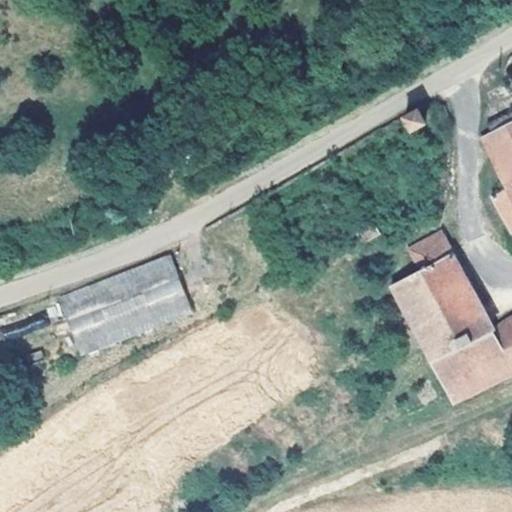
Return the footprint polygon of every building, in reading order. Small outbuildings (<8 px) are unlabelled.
[(418,117),(403,125),(412,140),(425,133),(418,117)] [(511,182),(511,187),(493,200),(511,231),(511,229),(511,128),(489,141),(511,182)] [(473,282),(446,235),(413,253),(423,272),(397,288),(413,317),(473,282)] [(55,295),(77,356),(191,310),(168,254),(55,295)] [(501,329),(473,282),(413,317),(432,350),(438,363),(501,329)] [(511,322),(501,329),(438,363),(459,408),(511,379),(511,322)]
